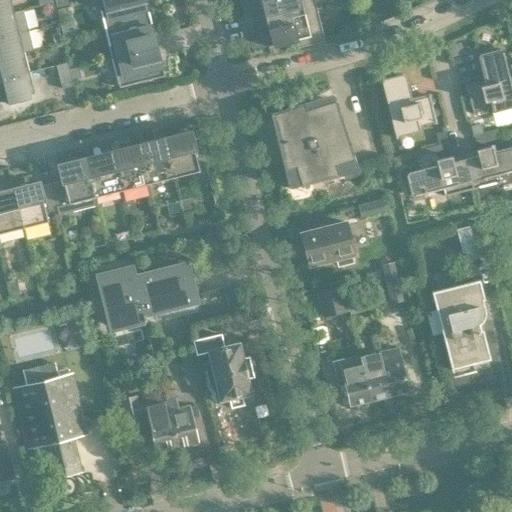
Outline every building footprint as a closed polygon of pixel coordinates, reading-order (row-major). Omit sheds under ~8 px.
[(0,0),(0,16),(13,13),(9,0),(0,0)] [(97,0),(104,29),(149,17),(144,0),(97,0)] [(263,0),(260,1),(266,23),(316,10),(315,8),(313,0),(263,0)] [(316,10),(266,23),(271,46),(295,40),(297,48),(324,41),(316,13),(321,11),(320,7),(315,8),(316,10)] [(23,11),(13,13),(0,16),(0,37),(28,31),(23,11)] [(149,17),(104,29),(111,58),(154,47),(151,36),(154,36),(149,17)] [(32,50),(28,31),(0,37),(0,58),(23,53),(32,50)] [(450,57),(463,54),(460,42),(448,45),(450,57)] [(154,47),(111,58),(118,88),(164,76),(159,57),(157,58),(154,47)] [(501,50),(482,54),(480,55),(479,56),(478,57),(478,59),(484,83),(466,87),(472,113),(491,108),(492,113),(511,107),(511,92),(502,52),(501,53),(501,50)] [(0,79),(28,72),(23,53),(0,58),(0,79)] [(67,63),(55,66),(61,89),(73,86),(67,63)] [(28,72),(0,79),(0,101),(6,100),(7,104),(30,99),(29,94),(33,93),(28,72)] [(411,101),(405,78),(405,77),(404,76),(402,75),(401,75),(400,75),(381,80),(382,83),(381,83),(395,137),(419,131),(417,127),(435,122),(429,97),(411,101)] [(305,102),(295,106),(294,107),(269,115),(283,170),(293,167),(300,184),(337,175),(334,165),(352,159),(333,101),(308,109),(305,102)] [(189,131),(163,138),(173,178),(199,171),(189,131)] [(483,143),(497,140),(496,132),(481,135),(483,143)] [(173,178),(163,138),(137,145),(147,184),(173,178)] [(137,145),(127,147),(110,151),(120,191),(147,184),(137,145)] [(477,156),(464,159),(472,189),(500,182),(498,175),(511,170),(511,147),(492,152),(491,146),(475,150),(477,156)] [(120,191),(110,151),(83,158),(84,163),(93,198),(120,191)] [(437,166),(410,173),(408,173),(407,174),(407,175),(406,176),(406,177),(411,196),(414,195),(414,196),(442,188),(444,196),(472,189),(464,159),(452,162),(450,156),(435,160),(437,166)] [(93,198),(84,163),(83,158),(58,164),(62,181),(50,184),(56,210),(58,215),(95,205),(93,198)] [(56,210),(50,184),(38,187),(37,182),(12,188),(22,228),(47,222),(45,212),(56,210)] [(0,233),(22,228),(12,188),(0,191),(0,233)] [(194,211),(191,198),(179,201),(182,214),(194,211)] [(361,217),(385,211),(382,199),(358,205),(361,217)] [(345,222),(300,234),(308,266),(335,259),(337,267),(353,263),(351,255),(353,254),(345,222)] [(475,225),(456,230),(462,253),(481,248),(475,225)] [(393,263),(381,265),(383,273),(394,270),(393,263)] [(186,264),(133,277),(142,314),(144,314),(155,311),(154,308),(176,301),(177,305),(195,301),(186,264)] [(96,276),(109,325),(129,320),(130,324),(145,321),(144,314),(142,314),(133,277),(131,268),(96,276)] [(391,305),(406,301),(399,269),(394,270),(383,273),(391,305)] [(370,287),(366,273),(358,275),(361,289),(370,287)] [(479,328),(479,325),(480,324),(481,322),(482,321),(483,319),(484,318),(485,316),(485,314),(485,312),(484,310),(482,300),(483,300),(478,280),(431,292),(435,309),(427,312),(426,310),(425,310),(432,337),(433,337),(433,335),(441,333),(451,369),(489,360),(482,330),(479,328)] [(16,281),(8,283),(11,293),(18,291),(16,281)] [(317,293),(322,316),(346,311),(340,287),(317,293)] [(345,297),(349,315),(360,313),(356,295),(345,297)] [(60,324),(66,349),(89,344),(83,318),(60,324)] [(207,352),(219,401),(228,399),(230,408),(243,405),(241,396),(250,394),(238,343),(219,348),(216,336),(192,342),(196,355),(207,352)] [(397,347),(377,352),(388,395),(407,391),(397,347)] [(377,352),(359,356),(369,400),(388,395),(377,352)] [(358,355),(332,362),(338,384),(344,383),(349,405),(369,400),(359,356),(358,356),(358,355)] [(85,434),(71,376),(58,379),(54,363),(22,371),(25,387),(13,390),(27,448),(41,444),(49,478),(80,470),(72,437),(85,434)] [(174,390),(164,393),(166,402),(175,400),(176,400),(174,390)] [(136,397),(119,401),(125,424),(141,420),(140,417),(147,416),(156,452),(176,448),(166,402),(163,403),(161,396),(137,401),(136,397)] [(175,400),(166,402),(176,448),(197,443),(191,418),(198,416),(195,406),(189,408),(188,406),(178,408),(175,400)] [(13,476),(5,442),(0,443),(0,481),(12,479),(11,476),(13,476)]
